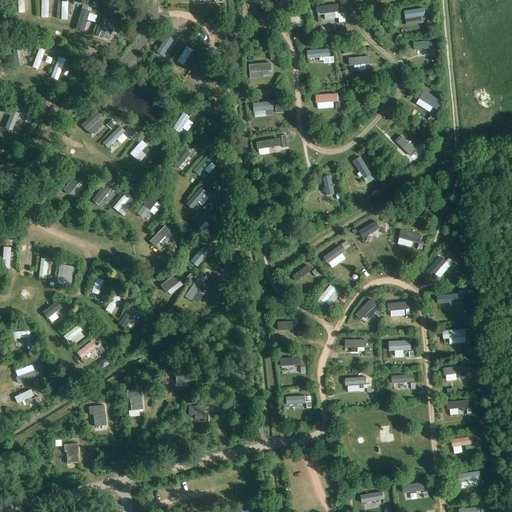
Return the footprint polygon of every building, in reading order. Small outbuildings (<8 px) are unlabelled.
[(23,0),(24,20),(32,19),(31,0),(23,0)] [(121,27),(124,22),(117,19),(115,24),(121,27)] [(20,49),(18,56),(20,56),(15,69),(21,72),(28,52),(20,49)] [(159,64),(166,69),(177,53),(170,49),(159,64)] [(40,58),(31,79),(40,83),(49,61),(40,58)] [(177,84),(189,71),(184,67),(172,79),(177,84)] [(234,79),(255,78),(254,69),(233,70),(234,79)] [(420,110),(423,102),(408,96),(405,104),(420,110)] [(300,99),(300,108),(322,108),(322,99),(300,99)] [(256,106),(238,107),(238,115),(256,114),(256,106)] [(110,121),(107,124),(112,129),(115,125),(110,121)] [(173,128),(169,121),(157,127),(161,134),(173,128)] [(94,147),(101,151),(108,138),(102,134),(94,147)] [(191,150),(194,146),(190,142),(186,146),(191,150)] [(263,151),(262,142),(240,143),(241,152),(263,151)] [(380,150),(396,159),(401,151),(385,142),(380,150)] [(114,162),(122,153),(116,148),(109,157),(114,162)] [(163,173),(174,156),(166,151),(155,168),(163,173)] [(347,183),(354,180),(346,162),(339,166),(347,183)] [(173,186),(185,177),(181,171),(169,180),(173,186)] [(132,183),(126,189),(129,192),(135,186),(132,183)] [(215,188),(211,192),(214,196),(219,192),(215,188)] [(180,212),(191,195),(182,190),(172,207),(180,212)] [(102,214),(113,197),(108,193),(96,210),(102,214)] [(174,223),(178,230),(194,221),(190,214),(174,223)] [(175,229),(172,233),(177,238),(180,234),(175,229)] [(178,268),(196,256),(189,246),(172,258),(178,268)] [(325,248),(310,252),(312,263),(327,260),(325,248)] [(15,266),(16,260),(10,259),(11,253),(4,252),(2,269),(10,270),(10,265),(15,266)] [(35,270),(30,269),(31,259),(22,258),(21,279),(28,279),(28,275),(35,275),(35,270)] [(308,308),(321,296),(316,289),(302,301),(308,308)] [(344,293),(339,299),(344,303),(349,298),(344,293)] [(97,294),(87,309),(93,313),(103,298),(97,294)] [(44,305),(31,317),(36,323),(49,310),(44,305)] [(61,329),(66,324),(63,320),(57,325),(61,329)] [(374,354),(381,354),(381,359),(388,359),(387,353),(395,352),(394,344),(373,345),(374,354)] [(181,367),(181,369),(175,369),(176,382),(187,381),(186,366),(181,367)] [(0,380),(11,376),(9,370),(0,373),(0,380)] [(382,394),(388,393),(388,389),(394,388),(394,385),(398,384),(397,378),(376,379),(376,387),(382,387),(382,394)] [(352,390),(351,380),(330,382),(331,391),(352,390)] [(0,390),(0,399),(1,401),(16,395),(12,386),(0,390)] [(136,390),(126,391),(127,399),(130,398),(131,411),(143,409),(141,395),(137,395),(136,390)] [(272,409),(291,408),(291,400),(272,401),(272,409)] [(104,405),(88,407),(89,415),(93,415),(94,427),(106,425),(104,405)] [(208,407),(195,407),(195,419),(203,419),(203,420),(207,421),(208,407)] [(435,441),(436,450),(457,448),(457,440),(435,441)] [(78,463),(78,445),(63,446),(64,453),(66,453),(67,464),(78,463)] [(441,478),(442,486),(450,484),(451,490),(458,489),(457,483),(465,482),(463,474),(441,478)] [(365,502),(347,504),(349,511),(366,509),(365,502)]
